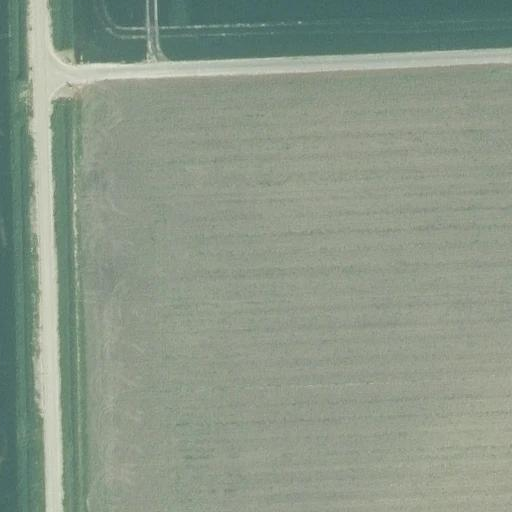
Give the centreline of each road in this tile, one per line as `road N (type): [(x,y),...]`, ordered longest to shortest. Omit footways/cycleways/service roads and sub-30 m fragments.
road 1 (unclassified): [(42,75),(511,57)]
road 2 (unclassified): [(42,75),(50,511)]
